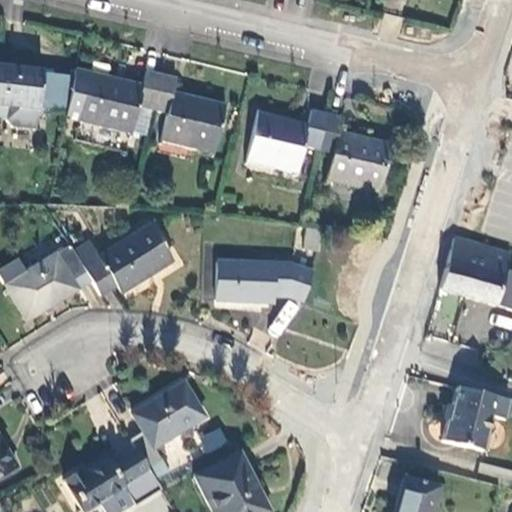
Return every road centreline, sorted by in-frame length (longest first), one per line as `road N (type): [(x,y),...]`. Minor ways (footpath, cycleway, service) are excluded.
road 1 (tertiary): [(363,421),(473,81)]
road 2 (residential): [(154,0),(473,81)]
road 3 (residential): [(61,361),(148,331),(239,362),(363,421)]
